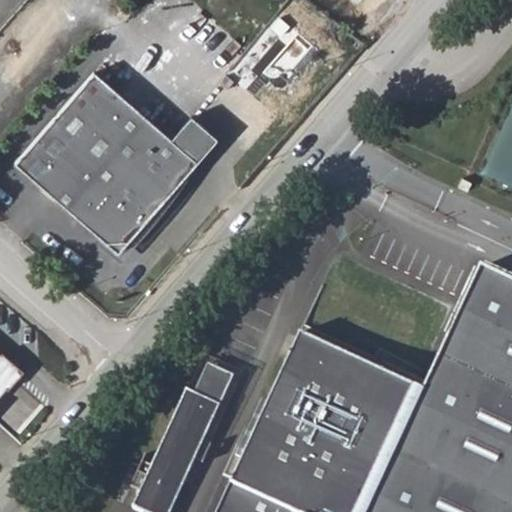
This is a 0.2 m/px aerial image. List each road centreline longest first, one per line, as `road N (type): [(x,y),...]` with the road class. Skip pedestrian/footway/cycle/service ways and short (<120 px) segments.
road 1 (residential): [(122,364),(441,0)]
road 2 (residential): [(0,506),(122,364)]
road 3 (residential): [(122,364),(0,259)]
